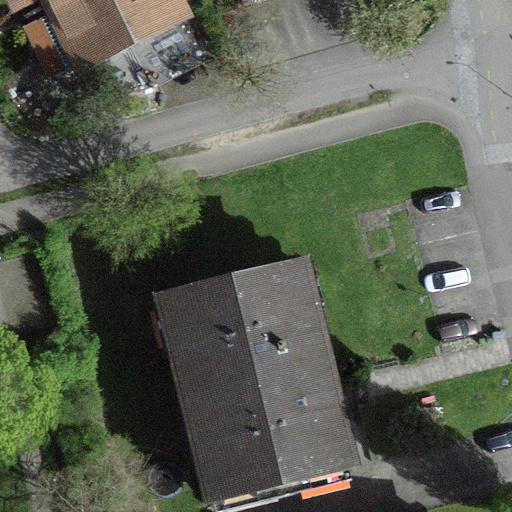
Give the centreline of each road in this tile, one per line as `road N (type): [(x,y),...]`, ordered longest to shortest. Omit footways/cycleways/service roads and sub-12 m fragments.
road 1 (residential): [(0,174),(496,42)]
road 2 (residential): [(496,42),(511,207)]
